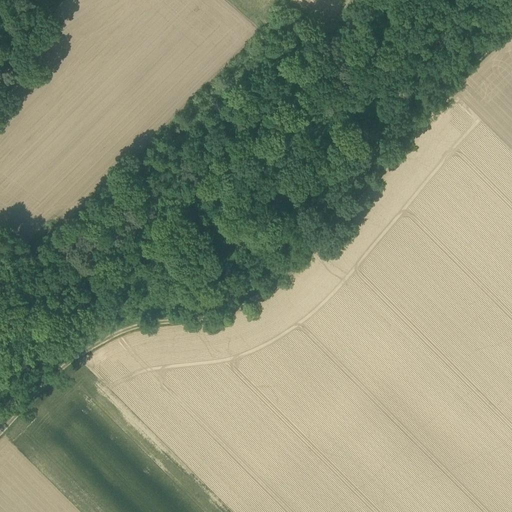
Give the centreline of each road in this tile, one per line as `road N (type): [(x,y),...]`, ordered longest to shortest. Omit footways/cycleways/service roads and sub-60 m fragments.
road 1 (track): [(511,13),(389,132),(370,155),(364,182),(281,282),(245,309),(133,323)]
road 2 (track): [(133,323),(75,357),(0,428)]
